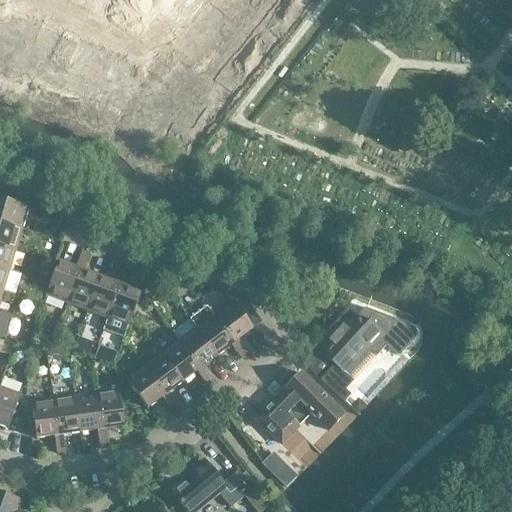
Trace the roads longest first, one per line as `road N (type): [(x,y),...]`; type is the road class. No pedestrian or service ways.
road 1 (residential): [(167,450),(203,405),(293,342),(260,299),(150,262)]
road 2 (residential): [(0,179),(64,199),(92,240),(150,262)]
road 3 (residential): [(25,471),(167,450)]
road 4 (residential): [(180,0),(159,28),(71,0)]
